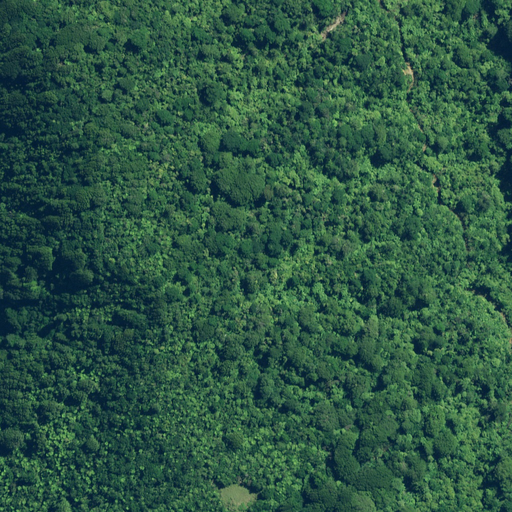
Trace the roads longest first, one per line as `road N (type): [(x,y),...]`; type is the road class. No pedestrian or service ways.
road 1 (track): [(376,0),(403,60),(466,274),(505,319),(511,341)]
road 2 (track): [(0,284),(179,444),(214,511)]
